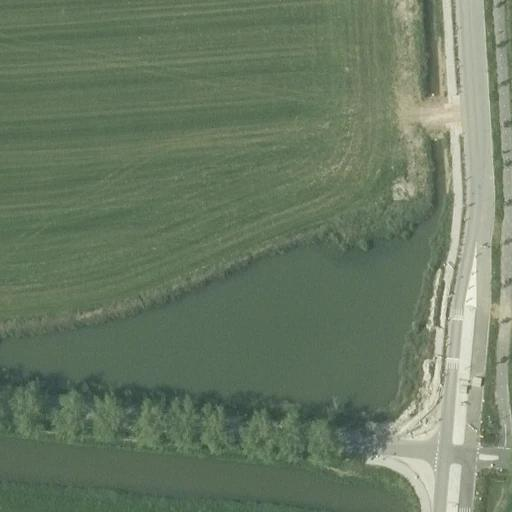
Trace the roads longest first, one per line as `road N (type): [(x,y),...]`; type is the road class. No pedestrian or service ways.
road 1 (unclassified): [(0,406),(442,453)]
road 2 (unclassified): [(465,0),(482,201),(472,283)]
road 3 (unclassified): [(470,457),(481,314),(472,283)]
road 4 (unclassified): [(472,283),(455,314),(442,453)]
